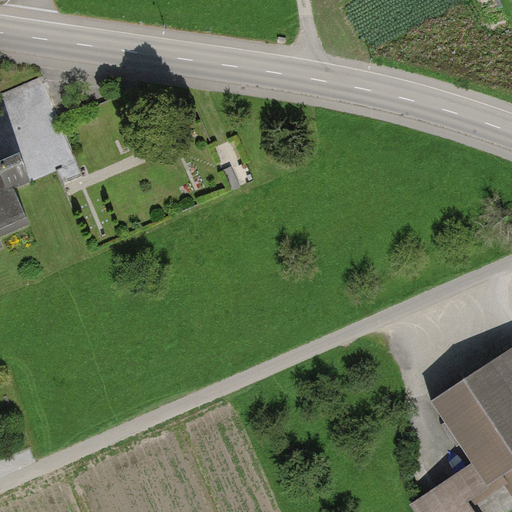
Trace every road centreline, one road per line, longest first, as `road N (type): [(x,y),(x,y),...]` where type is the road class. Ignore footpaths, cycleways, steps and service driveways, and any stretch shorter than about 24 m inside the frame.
road 1 (track): [(511,263),(0,488)]
road 2 (tertiary): [(0,32),(309,77),(511,133)]
